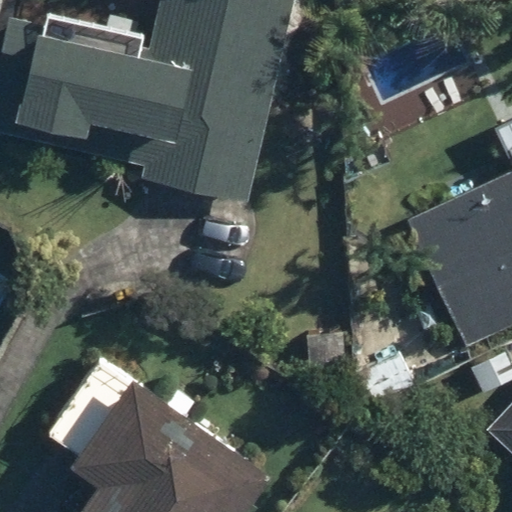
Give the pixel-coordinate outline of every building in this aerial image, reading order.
[(0,91),(0,135),(256,194),(300,0),(168,0),(163,24),(59,0),(56,14),(20,6),(0,91)] [(511,164),(413,210),(472,337),(511,319),(511,112),(501,118),(511,140),(511,164)] [(380,389),(449,371),(432,304),(363,321),(380,389)] [(249,511),(286,461),(150,364),(88,450),(116,470),(85,511),(249,511)] [(511,400),(494,419),(511,436),(511,400)]
